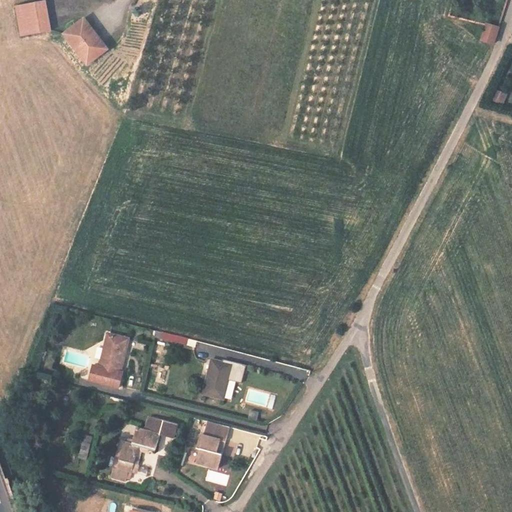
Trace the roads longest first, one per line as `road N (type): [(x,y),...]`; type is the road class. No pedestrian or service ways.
road 1 (unclassified): [(359,323),(511,11)]
road 2 (residential): [(233,511),(359,323)]
road 3 (unclassified): [(419,511),(359,323)]
